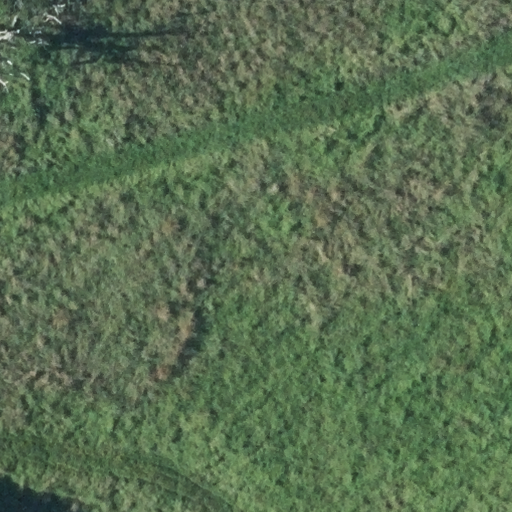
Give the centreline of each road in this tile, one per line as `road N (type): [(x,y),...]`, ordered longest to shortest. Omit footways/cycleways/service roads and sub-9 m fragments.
road 1 (track): [(511,47),(0,196)]
road 2 (track): [(0,435),(182,463),(236,511)]
